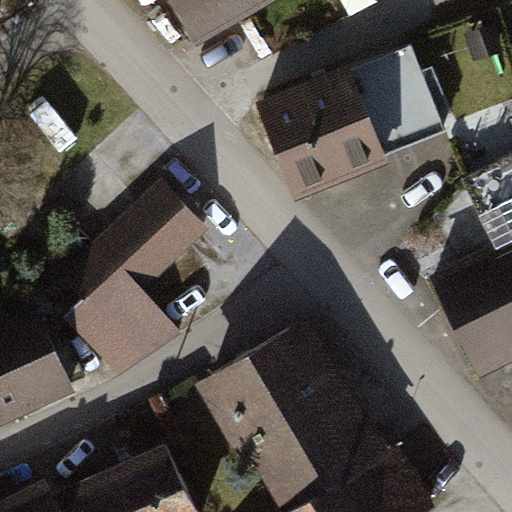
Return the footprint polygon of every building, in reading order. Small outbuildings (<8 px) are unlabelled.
[(151,0),(174,43),(254,0),(151,0)] [(406,34),(246,95),(284,193),(444,132),(406,34)] [(209,224),(161,176),(54,271),(73,293),(47,316),(114,381),(171,325),(138,292),(209,224)] [(511,191),(511,234),(421,276),(468,381),(511,357),(511,180),(508,182),(511,191)] [(19,301),(0,309),(0,411),(56,387),(19,301)] [(299,318),(182,386),(255,511),(404,511),(424,500),(390,442),(377,448),(299,318)] [(41,473),(0,493),(0,511),(189,511),(153,439),(50,491),(41,473)]
